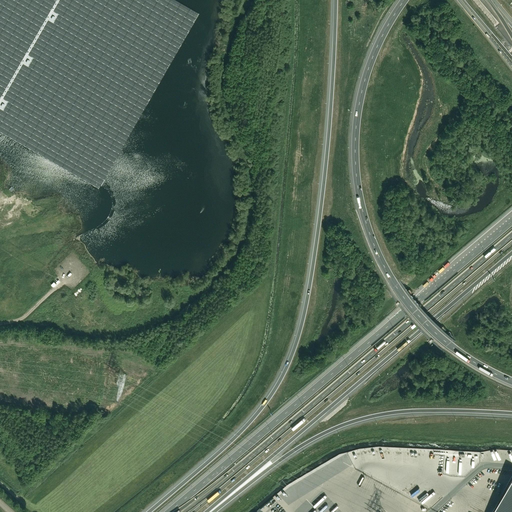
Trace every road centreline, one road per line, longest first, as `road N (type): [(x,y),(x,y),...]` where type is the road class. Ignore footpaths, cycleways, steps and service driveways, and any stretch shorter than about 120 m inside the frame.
road 1 (motorway): [(335,0),(317,232),(296,341),(246,426),(150,511)]
road 2 (motorway): [(403,0),(365,72),(354,122),(363,221),(415,313),(461,354),(511,381)]
road 3 (motorway): [(511,221),(169,511)]
road 4 (motorway): [(187,511),(511,236)]
road 5 (motorway): [(208,511),(511,253)]
road 6 (motorway): [(212,511),(295,449),(364,417),(511,413)]
